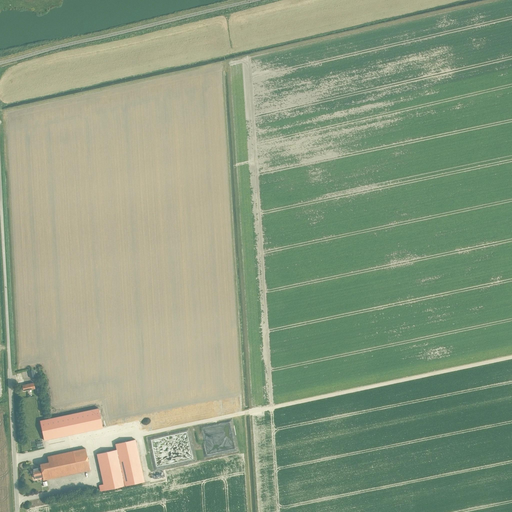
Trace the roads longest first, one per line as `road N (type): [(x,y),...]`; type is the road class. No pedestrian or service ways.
road 1 (track): [(142,433),(511,356)]
road 2 (unclassified): [(17,511),(0,187)]
